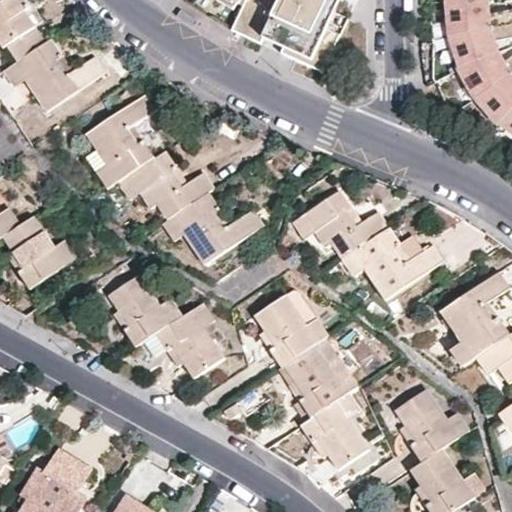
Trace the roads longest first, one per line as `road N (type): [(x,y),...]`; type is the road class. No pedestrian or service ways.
road 1 (residential): [(0,334),(307,511)]
road 2 (residential): [(377,138),(202,56),(129,0)]
road 3 (residential): [(511,203),(377,138)]
road 4 (residential): [(395,0),(394,79),(377,138)]
